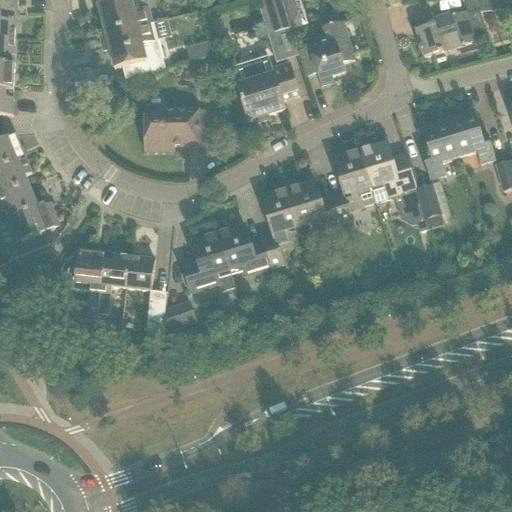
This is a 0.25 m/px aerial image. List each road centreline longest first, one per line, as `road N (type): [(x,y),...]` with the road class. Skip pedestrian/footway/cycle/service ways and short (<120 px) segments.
road 1 (residential): [(400,92),(220,186),(138,189),(107,175),(69,130),(58,0)]
road 2 (secondary): [(511,326),(271,418),(209,450),(65,494)]
road 3 (secondary): [(137,511),(511,375)]
